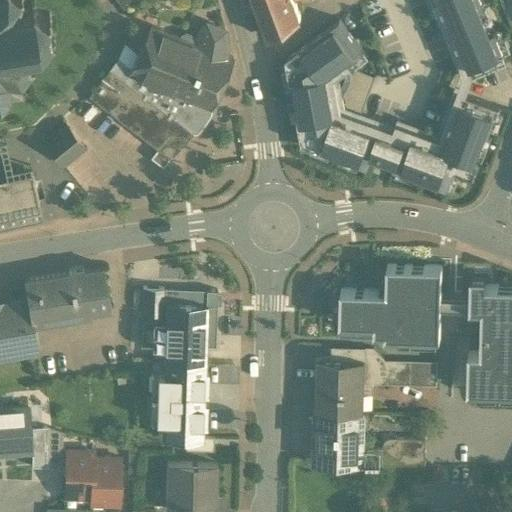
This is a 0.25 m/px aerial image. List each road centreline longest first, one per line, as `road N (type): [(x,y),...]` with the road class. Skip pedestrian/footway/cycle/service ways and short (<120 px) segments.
road 1 (tertiary): [(269,261),(264,511)]
road 2 (tertiary): [(0,257),(238,225)]
road 3 (residential): [(235,0),(272,192)]
road 4 (unclassified): [(484,237),(405,216),(306,222)]
